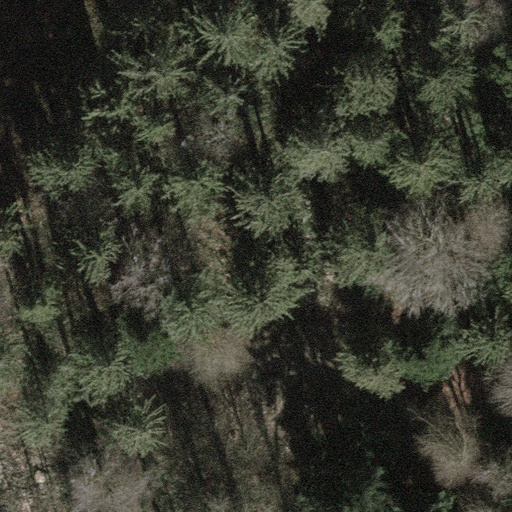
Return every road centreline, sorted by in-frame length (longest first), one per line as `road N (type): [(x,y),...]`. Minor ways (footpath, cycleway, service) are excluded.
road 1 (track): [(511,385),(311,360),(113,363),(0,379)]
road 2 (track): [(113,363),(137,511)]
